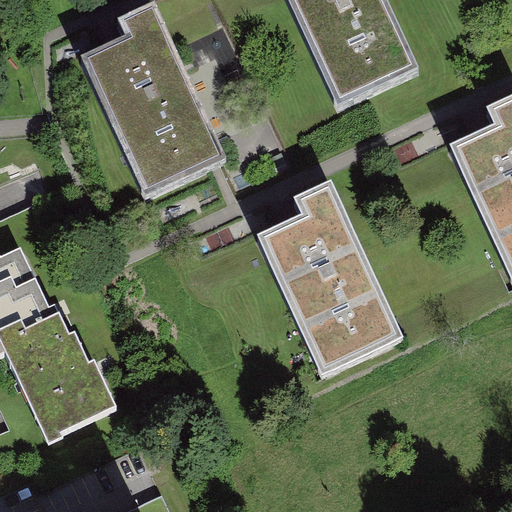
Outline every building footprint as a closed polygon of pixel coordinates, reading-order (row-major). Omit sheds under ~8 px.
[(286,0),(335,108),(417,70),(384,0),(286,0)] [(130,48),(91,65),(152,198),(227,164),(158,14),(123,30),(130,48)] [(501,132),(454,152),(511,285),(511,284),(511,108),(494,116),(501,132)] [(313,227),(269,246),(324,376),(405,342),(342,193),(305,208),(313,227)] [(19,251),(0,259),(0,359),(40,445),(120,407),(84,330),(72,335),(64,319),(54,324),(19,251)]
